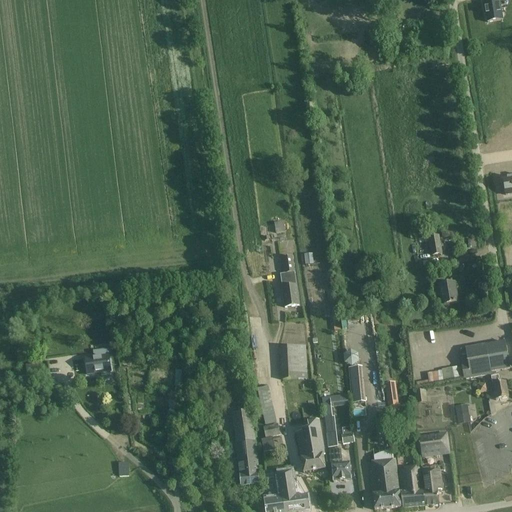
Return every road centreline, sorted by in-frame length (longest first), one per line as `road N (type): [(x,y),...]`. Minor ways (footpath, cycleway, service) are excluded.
road 1 (unclassified): [(511,353),(449,0)]
road 2 (track): [(243,275),(203,0)]
